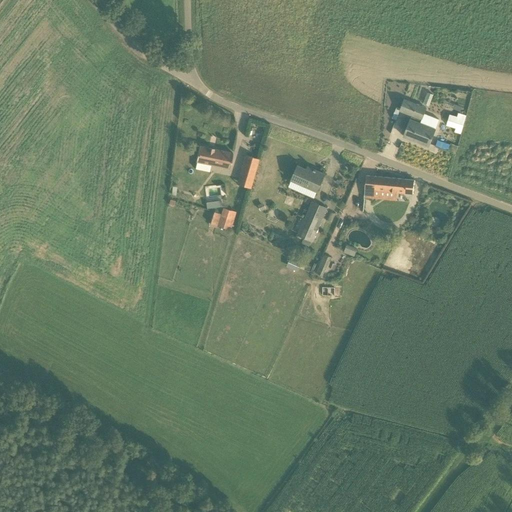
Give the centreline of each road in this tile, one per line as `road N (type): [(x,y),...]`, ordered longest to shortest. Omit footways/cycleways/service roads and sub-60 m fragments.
road 1 (track): [(177,72),(149,330)]
road 2 (unclassified): [(426,177),(221,102),(192,77)]
road 3 (track): [(511,396),(423,511)]
